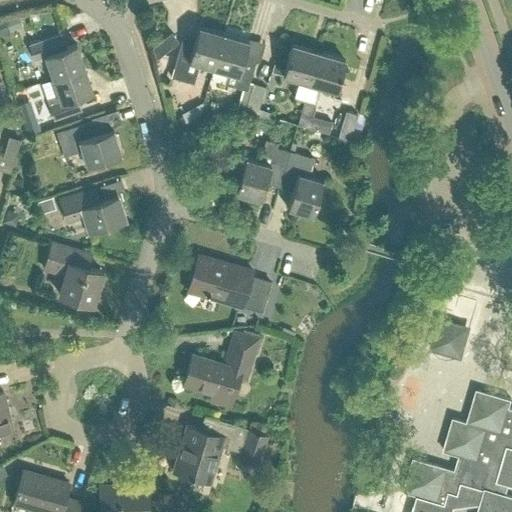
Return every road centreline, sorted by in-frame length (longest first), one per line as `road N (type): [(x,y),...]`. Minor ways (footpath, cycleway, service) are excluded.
road 1 (residential): [(162,205),(158,158),(121,38),(107,18)]
road 2 (residential): [(319,252),(162,205)]
road 3 (residential): [(90,435),(57,424),(51,406),(60,374),(70,362),(121,349)]
road 4 (residential): [(121,349),(162,205)]
road 5 (tertiary): [(511,129),(465,0)]
road 6 (residential): [(90,435),(131,427),(139,396),(121,349)]
